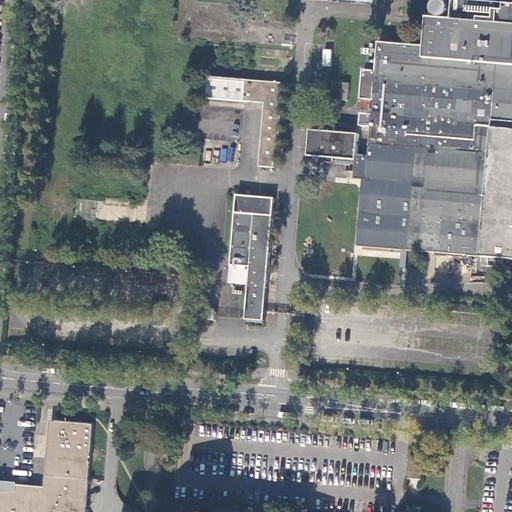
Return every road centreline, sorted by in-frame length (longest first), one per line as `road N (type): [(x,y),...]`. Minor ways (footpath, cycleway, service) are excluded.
road 1 (secondary): [(0,378),(458,416)]
road 2 (residential): [(0,135),(11,0)]
